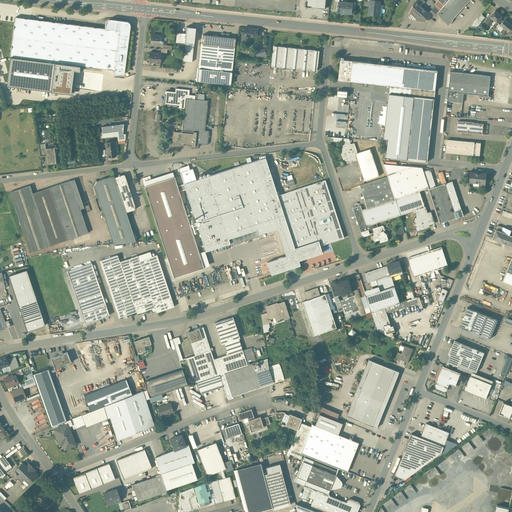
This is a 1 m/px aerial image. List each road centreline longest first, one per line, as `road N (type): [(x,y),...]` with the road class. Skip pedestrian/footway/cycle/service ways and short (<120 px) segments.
road 1 (residential): [(360,263),(183,320),(0,349)]
road 2 (tertiary): [(511,49),(142,9)]
road 3 (residential): [(54,475),(222,409),(263,401)]
road 4 (residential): [(129,165),(321,143)]
road 5 (residential): [(474,245),(417,391)]
road 6 (residential): [(129,165),(142,9)]
road 7 (residential): [(0,180),(129,165)]
road 8 (residential): [(417,391),(368,511)]
road 9 (residential): [(360,263),(321,143)]
